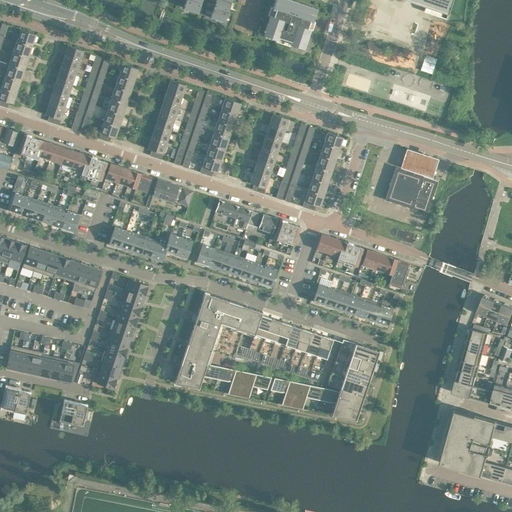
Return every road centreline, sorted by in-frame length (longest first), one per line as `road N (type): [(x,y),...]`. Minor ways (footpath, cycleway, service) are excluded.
road 1 (residential): [(314,221),(0,113)]
road 2 (unclassified): [(311,103),(6,0)]
road 3 (residential): [(286,312),(0,224)]
road 4 (unclassified): [(511,166),(368,122)]
